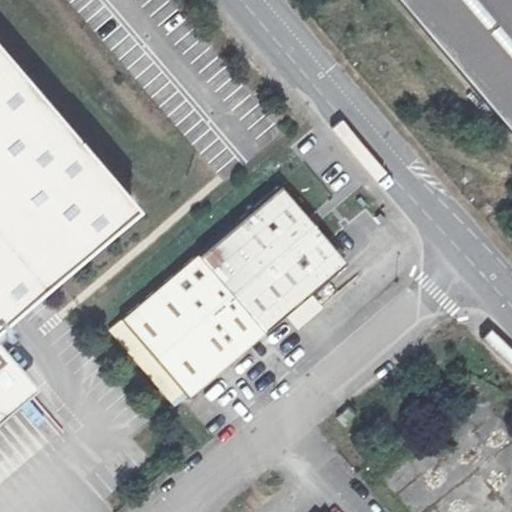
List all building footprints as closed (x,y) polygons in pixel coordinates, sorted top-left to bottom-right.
[(511,0),(396,0),(511,134),(511,0)] [(0,86),(45,139),(63,124),(0,49),(0,86)] [(45,139),(0,86),(0,433),(30,407),(0,372),(0,354),(151,226),(63,124),(45,139)] [(141,342),(185,395),(342,262),(277,186),(121,319),(122,319),(110,328),(130,351),(141,342)] [(286,316),(296,329),(322,308),(312,296),(286,316)] [(141,342),(130,351),(175,404),(185,395),(141,342)] [(343,426),(354,416),(348,408),(336,417),(343,426)]
